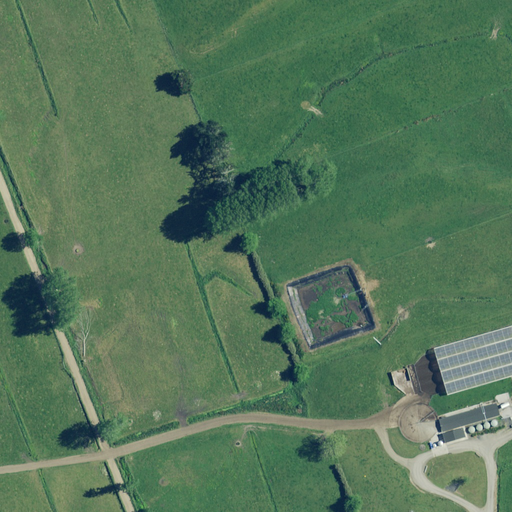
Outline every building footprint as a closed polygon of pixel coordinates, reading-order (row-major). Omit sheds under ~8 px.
[(511,326),(433,348),(447,397),(511,378),(511,326)] [(499,415),(496,404),(438,420),(442,432),(499,415)] [(482,424),(484,430),(492,427),(490,421),(482,424)] [(475,426),(477,432),(484,430),(482,424),(475,426)] [(477,432),(475,426),(468,428),(470,435),(477,432)] [(465,438),(462,428),(441,434),(444,443),(465,438)]
